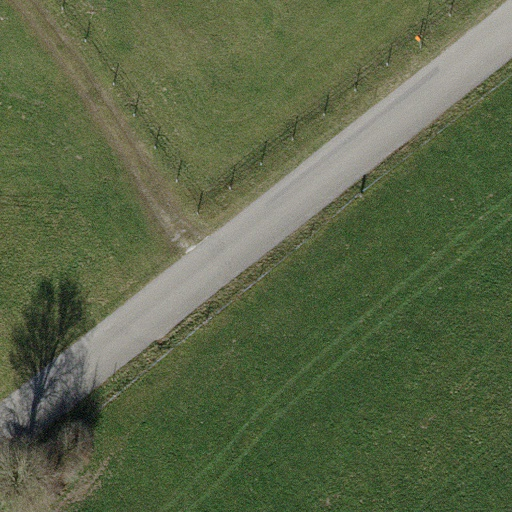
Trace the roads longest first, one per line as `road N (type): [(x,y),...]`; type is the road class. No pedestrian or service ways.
road 1 (residential): [(511,36),(0,447)]
road 2 (track): [(202,285),(66,47),(23,0)]
